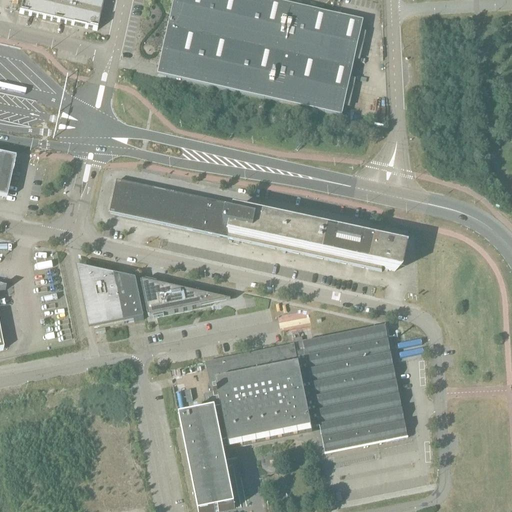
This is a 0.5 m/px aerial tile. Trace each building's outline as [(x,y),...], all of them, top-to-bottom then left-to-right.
[(21,0),(18,13),(96,31),(103,2),(92,0),(21,0)] [(259,0),(175,0),(158,76),(341,117),(362,23),(259,0)] [(0,199),(6,200),(14,160),(15,160),(0,156),(0,199)] [(388,244),(388,240),(116,182),(110,214),(381,272),(382,269),(394,272),(400,246),(388,244)] [(82,270),(81,270),(87,298),(108,294),(110,304),(119,302),(114,277),(82,270)] [(115,277),(114,277),(119,302),(139,298),(136,281),(115,277)] [(142,283),(141,283),(148,318),(149,318),(149,319),(152,318),(152,321),(164,318),(163,316),(192,310),(230,303),(189,293),(156,286),(157,284),(145,281),(144,283),(142,283)] [(108,294),(87,298),(94,330),(124,324),(119,302),(110,304),(108,294)] [(139,298),(119,302),(124,324),(133,322),(143,320),(139,298)] [(228,449),(288,437),(313,432),(312,428),(319,427),(325,455),(407,438),(386,336),(385,328),(345,336),(302,345),(301,337),(292,338),(294,347),(205,364),(211,396),(203,397),(207,414),(179,419),(197,511),(220,511),(234,509),(221,446),(227,445),(228,449)]
